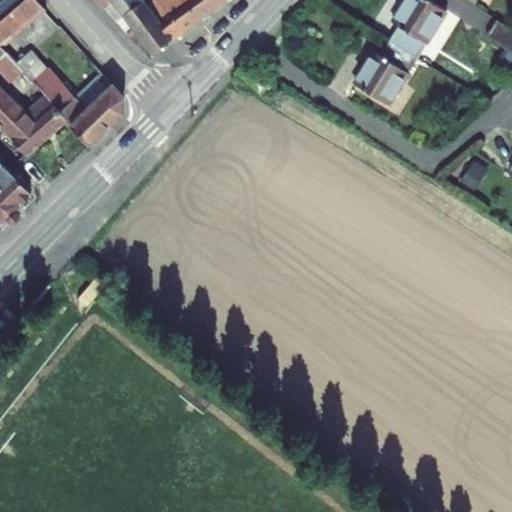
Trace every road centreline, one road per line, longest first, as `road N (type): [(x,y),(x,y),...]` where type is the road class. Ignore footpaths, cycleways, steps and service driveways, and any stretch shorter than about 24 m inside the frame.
road 1 (unknown): [(241,36),(447,172),(511,123)]
road 2 (tertiary): [(0,276),(168,109)]
road 3 (tertiary): [(168,109),(278,0)]
road 4 (residential): [(64,0),(168,109)]
